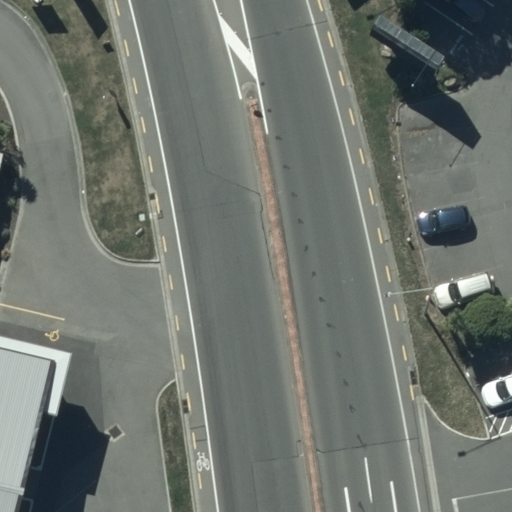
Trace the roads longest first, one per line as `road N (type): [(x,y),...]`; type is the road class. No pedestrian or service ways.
road 1 (secondary): [(253,0),(300,94),(373,511)]
road 2 (secondary): [(264,511),(181,0)]
road 3 (unknown): [(71,286),(105,511)]
